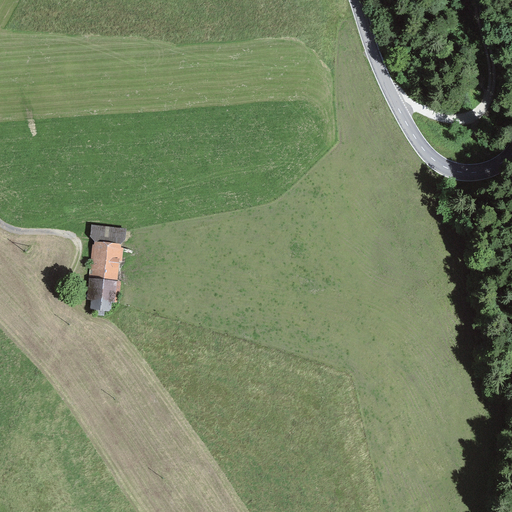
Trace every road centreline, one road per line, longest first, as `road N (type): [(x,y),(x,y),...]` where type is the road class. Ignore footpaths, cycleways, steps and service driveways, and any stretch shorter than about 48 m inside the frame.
road 1 (secondary): [(356,0),(389,92),(432,159),(471,173),(511,154)]
road 2 (track): [(389,92),(431,115),(466,119),(479,112),(491,70),(474,0)]
